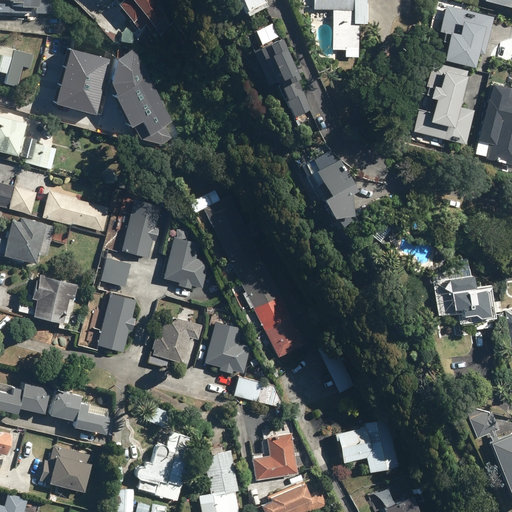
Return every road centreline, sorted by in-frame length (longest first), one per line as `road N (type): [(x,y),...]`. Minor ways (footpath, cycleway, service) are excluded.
road 1 (unknown): [(121,356),(235,400),(247,421),(241,459)]
road 2 (unknown): [(511,27),(493,32),(486,47),(463,137)]
road 3 (unknown): [(0,323),(121,356)]
road 4 (unknown): [(121,356),(147,235)]
